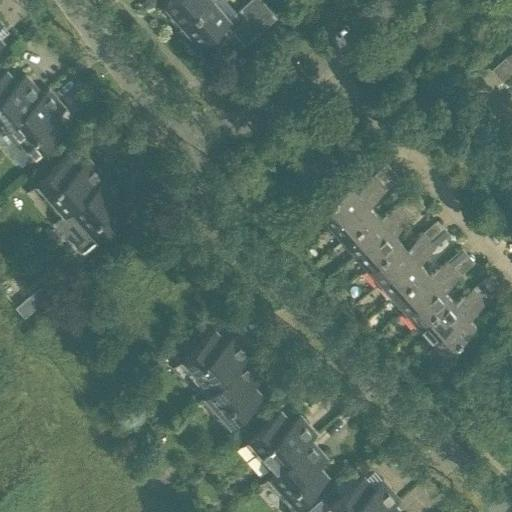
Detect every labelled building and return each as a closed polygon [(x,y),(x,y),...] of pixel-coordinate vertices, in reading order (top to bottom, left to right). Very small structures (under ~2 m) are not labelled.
[(183,23),(208,0),(167,0),(165,2),(183,23)] [(245,43),(277,15),(263,0),(248,0),(230,16),(215,0),(208,0),(183,23),(201,43),(215,30),(219,34),(225,29),(230,35),(235,31),(245,43)] [(16,80),(6,69),(0,74),(0,130),(4,126),(49,87),(48,86),(42,92),(25,72),(16,80)] [(31,157),(67,125),(57,114),(66,106),(49,87),(4,126),(31,157)] [(80,164),(77,161),(69,153),(34,184),(61,215),(67,210),(106,176),(105,175),(89,156),(80,164)] [(95,241),(130,209),(120,198),(129,190),(111,170),(105,175),(106,176),(67,210),(95,241)] [(331,224),(379,182),(373,175),(356,189),(349,182),(318,209),(331,224)] [(343,238),(375,210),(369,204),(385,189),(379,182),(331,224),(343,238)] [(356,252),(404,210),(397,203),(381,217),(375,210),(343,238),(356,252)] [(368,266),(399,238),(393,231),(410,217),(404,210),(356,252),(368,266)] [(381,280),(429,238),(422,231),(406,246),(399,238),(368,266),(381,280)] [(393,294),(424,267),(418,260),(435,245),(429,238),(381,280),(393,294)] [(406,309),(454,266),(447,259),(431,274),(424,267),(393,294),(406,309)] [(418,323),(449,295),(443,288),(460,273),(454,266),(406,309),(418,323)] [(430,336),(478,294),(472,287),(456,302),(449,295),(418,323),(430,336)] [(444,351),(475,324),(468,316),(485,302),(478,294),(430,336),(444,351)] [(225,340),(215,328),(179,360),(206,390),(200,396),(201,397),(246,357),(245,357),(251,352),(234,332),(225,340)] [(227,427),(263,396),(253,384),(262,376),(246,357),(201,397),(227,427)] [(291,420),(281,409),(245,440),(272,471),(265,476),(266,478),(311,438),(317,432),(300,412),(291,420)] [(293,508),(329,476),(319,465),(328,457),(311,438),(266,478),(269,480),(293,508)] [(364,474),(320,511),(384,511),(394,504),(394,503),(400,498),(383,478),(374,486),(364,474)] [(269,480),(266,478),(265,476),(259,482),(263,485),(269,480)]
